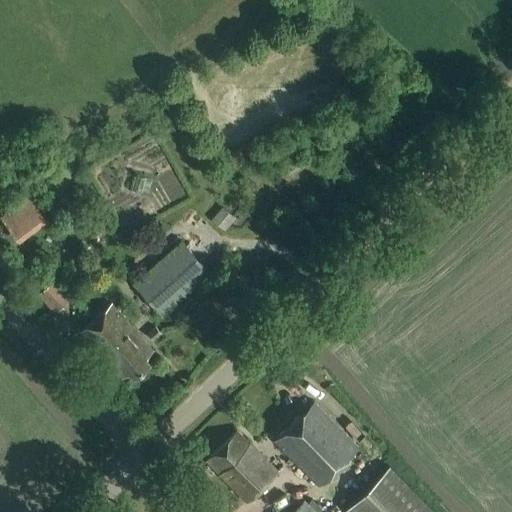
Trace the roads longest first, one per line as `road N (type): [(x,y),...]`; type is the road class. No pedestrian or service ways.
road 1 (tertiary): [(140,459),(511,93)]
road 2 (unclassified): [(140,459),(0,303)]
